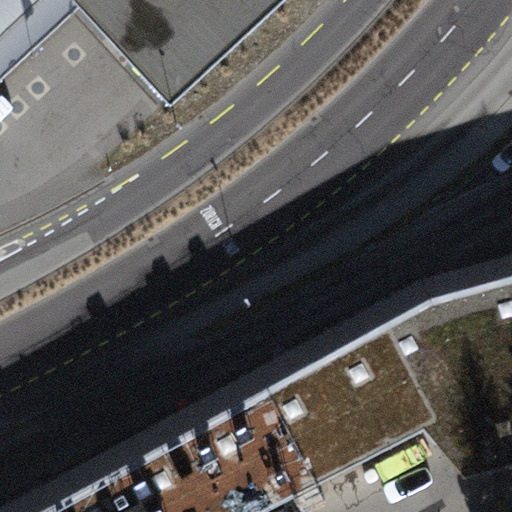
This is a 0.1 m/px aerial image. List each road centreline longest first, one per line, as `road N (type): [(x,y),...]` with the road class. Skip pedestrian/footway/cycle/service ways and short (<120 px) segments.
road 1 (primary): [(0,368),(91,320),(313,164),(401,85),(478,0)]
road 2 (primary): [(368,0),(241,124),(167,182),(0,282)]
